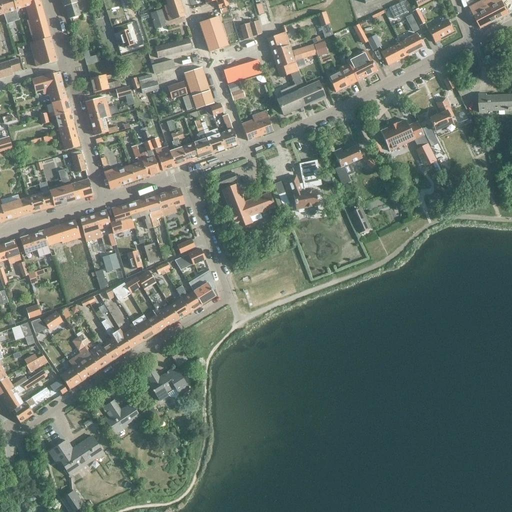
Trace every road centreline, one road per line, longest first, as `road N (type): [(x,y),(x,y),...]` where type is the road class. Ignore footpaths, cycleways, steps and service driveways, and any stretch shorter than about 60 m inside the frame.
road 1 (residential): [(229,295),(11,432)]
road 2 (residential): [(245,152),(474,43)]
road 3 (residential): [(102,200),(50,0)]
road 4 (residential): [(245,152),(183,0)]
road 5 (residential): [(229,295),(184,174)]
